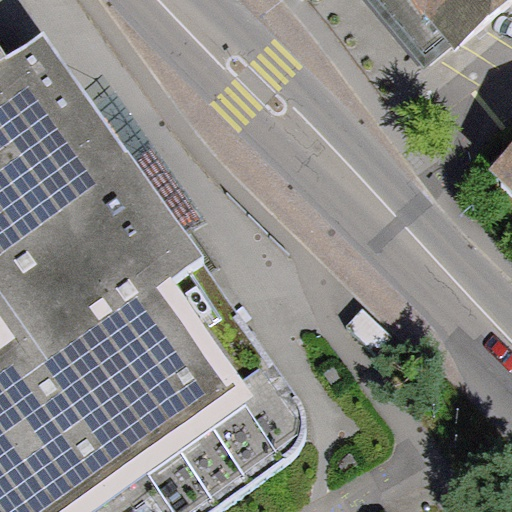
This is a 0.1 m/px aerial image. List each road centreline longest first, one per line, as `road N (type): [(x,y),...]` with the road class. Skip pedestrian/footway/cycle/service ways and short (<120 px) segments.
road 1 (primary): [(370,204),(172,0)]
road 2 (primary): [(511,353),(370,204)]
road 3 (residential): [(511,89),(370,204)]
road 4 (residential): [(425,450),(321,511)]
